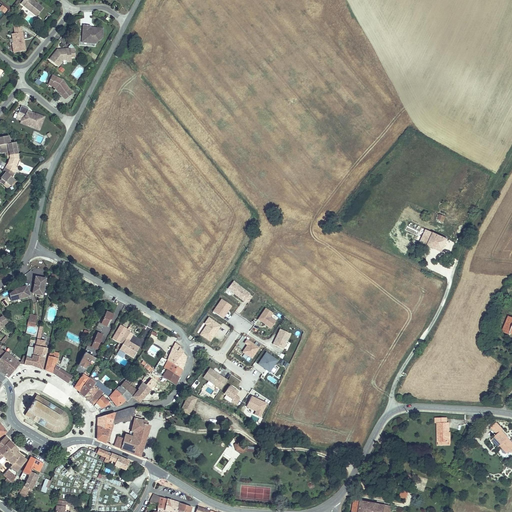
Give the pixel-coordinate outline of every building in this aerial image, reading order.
[(25,0),(22,5),(37,17),(44,9),(39,5),(36,5),(36,3),(32,0),(25,0)] [(90,26),(83,26),(82,42),(94,42),(96,44),(103,37),(103,28),(93,28),(93,30),(90,30),(90,28),(90,26)] [(13,44),(14,53),(26,51),(23,29),(16,30),(17,34),(13,34),(14,44),(13,44)] [(76,59),(76,53),(72,53),(72,51),(61,50),(61,52),(60,52),(59,50),(51,60),(59,67),(65,60),(67,60),(67,56),(72,56),(72,59),(76,59)] [(51,84),(55,76),(52,75),(48,84),(56,88),(58,88),(57,87),(51,84)] [(63,80),(55,76),(51,84),(57,87),(58,88),(56,88),(62,96),(63,95),(66,100),(73,94),(63,80)] [(29,107),(22,104),(19,110),(26,113),(26,115),(23,116),(21,121),(27,124),(29,121),(30,120),(34,123),(33,126),(39,129),(45,116),(36,113),(36,114),(32,113),(32,112),(28,110),(29,107)] [(11,142),(10,135),(0,136),(0,144),(1,144),(2,148),(10,146),(10,143),(11,142)] [(18,153),(16,141),(11,142),(10,143),(10,146),(2,148),(3,152),(7,151),(9,150),(10,155),(11,154),(18,153)] [(16,166),(19,158),(18,153),(11,154),(12,158),(11,158),(10,161),(9,163),(8,166),(15,171),(18,166),(16,166)] [(16,179),(12,175),(15,171),(8,166),(5,170),(7,171),(2,177),(3,178),(1,181),(7,186),(9,183),(11,185),(16,179)] [(446,220),(448,214),(442,212),(440,217),(446,220)] [(421,243),(445,253),(451,240),(428,230),(421,243)] [(38,288),(38,291),(46,293),(49,276),(41,275),(40,279),(38,278),(36,287),(38,288)] [(245,301),(248,304),(252,297),(249,295),(250,295),(233,282),(227,289),(244,302),(245,301)] [(20,290),(14,292),(16,299),(34,294),(32,286),(28,287),(27,285),(19,287),(20,290)] [(223,319),(231,306),(222,300),(213,312),(223,319)] [(271,329),(276,322),(270,318),(273,314),(265,309),(257,320),(271,329)] [(116,321),(118,316),(111,312),(105,323),(110,326),(114,320),(116,321)] [(39,315),(32,314),(28,327),(36,329),(39,315)] [(504,326),(502,331),(510,335),(511,333),(511,317),(508,316),(504,326)] [(207,325),(200,335),(210,341),(217,331),(215,330),(216,329),(218,330),(220,326),(208,318),(205,324),(207,325)] [(138,346),(128,341),(131,334),(125,330),(118,341),(122,343),(119,349),(133,357),(138,346)] [(290,334),(280,330),(273,345),(282,350),(290,334)] [(100,350),(108,337),(102,334),(99,339),(98,341),(96,345),(95,347),(100,350)] [(252,359),(259,348),(247,340),(244,344),(247,346),(242,353),(252,359)] [(178,347),(173,343),(171,346),(170,349),(176,354),(180,356),(181,355),(182,353),(177,349),(178,347)] [(46,359),(47,359),(50,348),(37,344),(35,356),(39,357),(46,359)] [(152,345),(148,352),(155,356),(159,348),(152,345)] [(0,368),(10,377),(20,363),(1,348),(0,349),(0,368)] [(176,354),(170,349),(170,350),(168,360),(182,369),(184,364),(174,358),(176,354)] [(74,377),(61,369),(62,367),(58,365),(61,354),(58,354),(53,352),(52,352),(47,370),(55,373),(65,379),(71,383),(74,377)] [(98,358),(87,352),(84,358),(80,366),(87,369),(88,368),(92,360),(96,362),(97,360),(98,358)] [(277,361),(266,353),(258,364),(270,372),(271,371),(273,368),(277,361)] [(26,364),(32,364),(34,358),(32,357),(31,354),(29,354),(26,364)] [(180,356),(176,354),(174,358),(184,364),(185,360),(186,359),(181,355),(180,356)] [(37,366),(44,368),(46,359),(39,357),(37,366)] [(97,363),(96,362),(92,360),(88,368),(93,370),(97,363)] [(146,369),(149,366),(143,360),(140,363),(146,369)] [(170,368),(168,371),(178,378),(182,369),(168,360),(167,363),(171,365),(170,368)] [(203,378),(221,390),(227,381),(209,369),(203,378)] [(258,378),(261,373),(254,370),(252,374),(258,378)] [(165,376),(176,383),(178,378),(168,371),(165,376)] [(90,376),(85,373),(76,386),(81,391),(90,376)] [(150,378),(147,375),(143,379),(145,381),(152,388),(156,383),(150,378)] [(97,381),(90,376),(81,391),(86,396),(97,381)] [(110,386),(100,378),(97,381),(86,396),(95,404),(101,397),(100,396),(105,390),(106,390),(110,386)] [(122,385),(118,389),(126,398),(128,400),(140,389),(128,380),(122,386),(122,385)] [(152,388),(145,381),(141,387),(143,388),(137,394),(143,400),(151,389),(152,388)] [(156,383),(152,388),(151,389),(158,396),(162,392),(159,389),(160,387),(156,383)] [(224,394),(232,400),(231,401),(236,405),(240,399),(235,396),(237,393),(229,387),(224,394)] [(126,398),(118,389),(112,396),(115,399),(120,405),(124,403),(126,398)] [(66,412),(38,394),(35,398),(34,399),(28,409),(29,410),(26,415),(31,418),(31,419),(33,421),(37,423),(38,422),(54,432),(58,432),(62,431),(66,429),(68,424),(69,419),(68,414),(66,412)] [(189,395),(185,403),(193,406),(196,398),(189,395)] [(99,403),(103,407),(111,403),(106,398),(104,396),(99,403)] [(266,404),(251,397),(246,407),(256,412),(254,415),(260,418),(266,404)] [(189,414),(193,406),(185,403),(181,411),(189,414)] [(135,412),(135,406),(132,406),(115,411),(112,419),(135,412)] [(112,419),(115,411),(96,417),(96,427),(108,430),(112,419)] [(142,420),(135,417),(132,429),(133,430),(131,435),(123,433),(122,438),(116,435),(113,444),(138,454),(148,425),(141,422),(142,420)] [(437,441),(445,441),(448,441),(448,432),(447,422),(446,422),(446,417),(435,417),(435,422),(437,422),(437,441)] [(511,448),(511,439),(508,436),(509,435),(503,428),(504,427),(498,420),(492,425),(498,432),(492,437),(499,444),(502,442),(508,449),(510,447),(511,448)] [(108,430),(96,427),(95,438),(104,441),(108,430)] [(7,436),(0,442),(0,449),(0,450),(10,440),(7,436)] [(15,445),(10,440),(0,450),(3,452),(4,453),(15,445)] [(234,451),(254,452),(255,445),(234,444),(234,451)] [(19,449),(15,445),(4,453),(5,454),(13,463),(10,465),(13,467),(18,471),(18,469),(28,460),(17,452),(19,449)] [(100,447),(98,452),(107,456),(106,459),(109,461),(111,457),(113,452),(100,447)] [(120,454),(113,452),(111,457),(117,460),(120,454)] [(228,461),(231,457),(223,453),(214,467),(225,474),(232,464),(228,461)] [(123,455),(120,454),(117,460),(116,464),(128,469),(132,459),(123,455)] [(32,456),(26,468),(32,471),(34,468),(41,471),(42,469),(45,463),(32,456)] [(7,474),(13,467),(10,465),(4,472),(7,474)] [(32,471),(26,468),(22,477),(27,480),(32,471)] [(39,475),(32,471),(27,480),(21,494),(30,498),(32,493),(31,492),(39,475)] [(46,493),(50,480),(44,478),(40,491),(46,493)] [(401,489),(399,497),(406,499),(408,491),(401,489)] [(112,501),(118,503),(121,492),(115,490),(112,501)] [(158,506),(160,497),(154,494),(150,503),(158,506)] [(356,500),(353,511),(384,511),(386,505),(356,500)] [(57,504),(56,511),(65,511),(66,505),(73,506),(73,503),(59,501),(59,504),(57,504)] [(178,511),(179,511),(181,504),(173,502),(171,511),(173,511),(178,511)]
